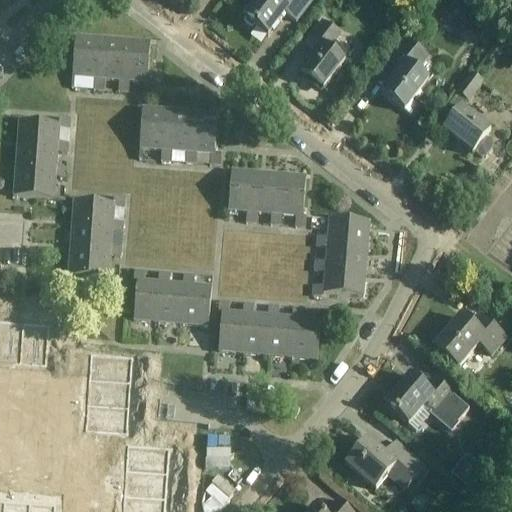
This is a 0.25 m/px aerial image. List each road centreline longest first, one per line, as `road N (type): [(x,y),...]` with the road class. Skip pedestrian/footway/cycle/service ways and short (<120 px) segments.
road 1 (residential): [(435,234),(135,0)]
road 2 (residential): [(284,461),(364,366),(435,234)]
road 3 (residential): [(284,461),(230,413),(157,407)]
